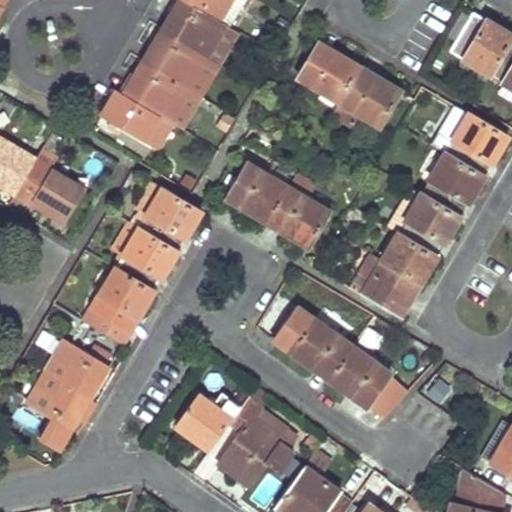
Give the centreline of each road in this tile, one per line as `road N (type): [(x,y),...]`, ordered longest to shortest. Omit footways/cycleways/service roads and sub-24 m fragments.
road 1 (residential): [(0,490),(100,467),(138,467),(211,511)]
road 2 (residential): [(0,224),(38,247),(44,264),(28,288),(0,290)]
